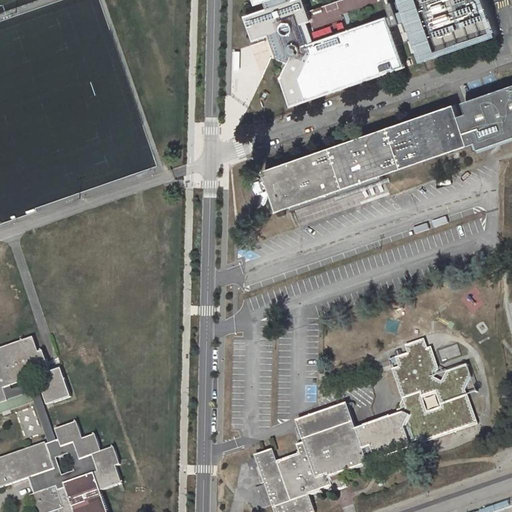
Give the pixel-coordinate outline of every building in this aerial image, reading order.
[(266,36),(270,35),(273,43),(276,42),(276,44),(277,46),(276,49),(278,56),(289,62),(288,65),(288,66),(285,72),(282,78),(293,106),(406,66),(399,44),(392,25),(389,16),(316,41),(309,22),(312,21),(304,0),(256,0),(257,4),(266,1),(268,8),(247,15),(252,30),(255,40),(266,36)] [(327,18),(378,3),(377,0),(338,0),(316,6),(321,25),(329,23),(327,18)] [(388,0),(394,14),(397,24),(403,22),(406,32),(413,30),(423,60),(499,34),(487,0),(388,0)] [(394,14),(389,16),(392,25),(397,24),(394,14)] [(465,129),(470,144),(479,142),(481,148),(490,145),(498,142),(507,139),(511,137),(511,86),(509,87),(505,89),(500,90),(492,93),(491,93),(489,94),(485,95),(483,96),(474,99),(465,102),(469,113),(464,115),(461,117),(462,120),(462,121),(465,129)] [(370,184),(384,179),(383,175),(387,173),(396,170),(404,167),(446,153),(454,150),(463,147),(470,144),(465,129),(462,121),(462,120),(461,117),(456,103),(443,108),(442,108),(441,109),(434,111),(431,112),(426,114),(425,114),(419,116),(418,116),(411,119),(406,121),(393,125),(348,141),(331,147),(336,145),(327,148),(318,151),(298,158),(290,161),(265,170),(272,190),(276,201),(279,211),(292,206),(293,211),(298,209),(311,205),(334,197),(341,194),(357,189),(370,184)] [(284,315),(297,355),(307,352),(294,311),(292,312),(284,315)] [(284,315),(245,328),(245,330),(247,336),(258,368),(248,371),(262,413),(300,400),(299,397),(286,359),(297,355),(284,315)] [(245,330),(245,328),(235,331),(235,332),(248,371),(258,368),(247,336),(245,330)] [(0,404),(9,401),(4,388),(8,387),(10,386),(11,386),(21,382),(28,380),(31,379),(35,377),(36,377),(38,376),(40,381),(41,383),(42,387),(42,388),(47,402),(48,405),(72,396),(62,368),(57,370),(51,372),(48,361),(44,351),(39,352),(34,337),(23,341),(13,345),(4,348),(0,349),(0,404)] [(370,461),(376,459),(409,448),(413,446),(411,442),(423,439),(424,443),(457,431),(455,427),(458,426),(459,430),(478,424),(466,390),(472,377),(468,365),(447,372),(443,382),(434,377),(439,367),(432,347),(428,349),(425,339),(406,345),(409,353),(397,358),(400,367),(393,369),(396,376),(402,395),(404,399),(407,408),(406,410),(408,411),(407,413),(405,412),(396,416),(392,417),(384,420),(366,427),(367,430),(359,433),(358,429),(349,403),(312,416),(305,418),(301,419),(298,421),(300,427),(302,432),(298,433),(300,440),(297,441),(301,454),(289,458),(278,462),(274,449),(271,450),(268,451),(256,455),(258,460),(262,473),(266,472),(269,483),(266,484),(273,506),(275,511),(315,511),(312,500),(311,498),(310,495),(334,487),(335,490),(341,488),(348,486),(342,471),(359,465),(366,463),(362,450),(363,449),(364,449),(365,450),(366,449),(370,461)] [(311,397),(297,355),(286,359),(299,397),(300,400),(311,397)] [(390,360),(393,369),(400,367),(397,358),(390,360)] [(443,382),(447,372),(439,367),(434,377),(443,382)] [(253,416),(262,413),(248,371),(237,375),(251,416),(253,416)] [(46,433),(50,443),(54,442),(57,441),(40,389),(42,388),(42,387),(41,383),(40,381),(37,382),(35,377),(31,379),(28,380),(29,384),(13,390),(11,386),(10,386),(8,387),(4,388),(9,401),(32,393),(34,400),(46,433)] [(0,412),(16,407),(34,400),(32,393),(9,401),(0,404),(0,412)] [(406,410),(407,408),(404,399),(396,416),(405,412),(407,413),(408,411),(406,410)] [(97,435),(84,439),(78,423),(57,430),(60,440),(61,443),(48,448),(47,444),(47,443),(29,449),(17,453),(8,456),(0,458),(0,488),(4,487),(13,484),(21,481),(30,478),(35,476),(38,485),(40,492),(36,494),(31,495),(36,511),(54,511),(60,510),(60,511),(109,511),(102,491),(123,483),(117,466),(121,465),(115,447),(103,452),(97,435)] [(54,442),(50,443),(47,444),(48,448),(61,443),(60,440),(57,441),(54,442)] [(36,494),(40,492),(38,485),(35,476),(30,478),(36,494)]
